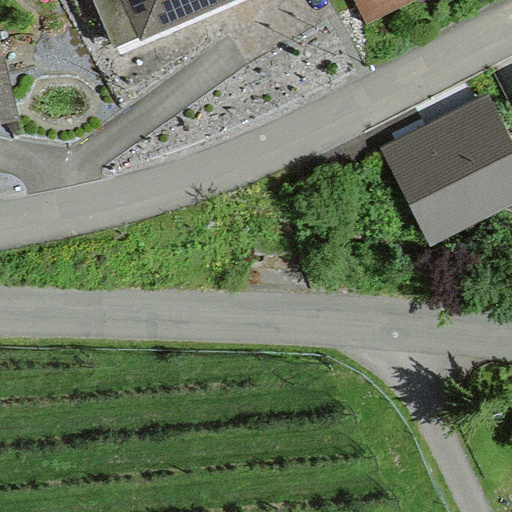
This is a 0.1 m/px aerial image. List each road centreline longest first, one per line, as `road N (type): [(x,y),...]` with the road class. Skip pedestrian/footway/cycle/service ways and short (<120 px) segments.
road 1 (residential): [(511,34),(217,176),(0,230)]
road 2 (residential): [(0,311),(308,319),(511,337)]
